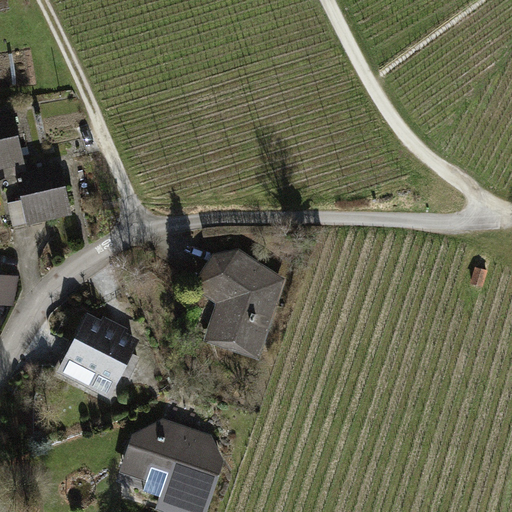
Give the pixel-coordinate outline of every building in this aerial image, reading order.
[(14,114),(0,116),(0,163),(23,160),(14,114)] [(70,209),(60,165),(21,173),(31,217),(70,209)] [(222,296),(210,335),(255,352),(277,277),(236,250),(215,252),(199,279),(222,296)] [(488,271),(479,268),(473,284),(483,287),(488,271)] [(14,277),(0,275),(0,300),(11,302),(14,277)] [(89,314),(63,368),(107,389),(133,336),(89,314)] [(123,475),(144,482),(149,467),(174,475),(164,504),(188,511),(201,511),(216,470),(233,433),(164,418),(136,435),(123,475)]
